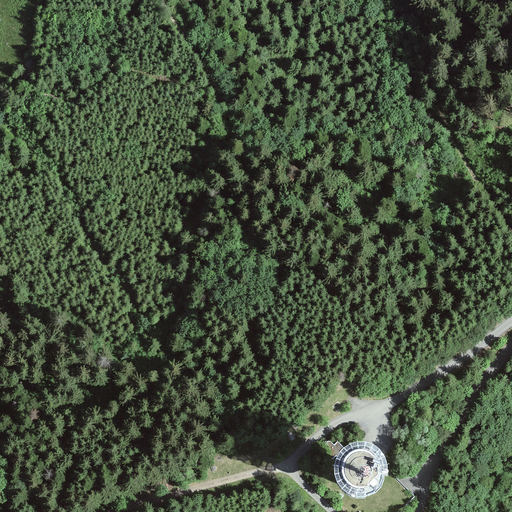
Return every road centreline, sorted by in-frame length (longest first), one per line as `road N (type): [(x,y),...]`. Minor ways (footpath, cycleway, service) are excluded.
road 1 (track): [(413,0),(448,130),(511,227)]
road 2 (track): [(281,467),(114,511)]
